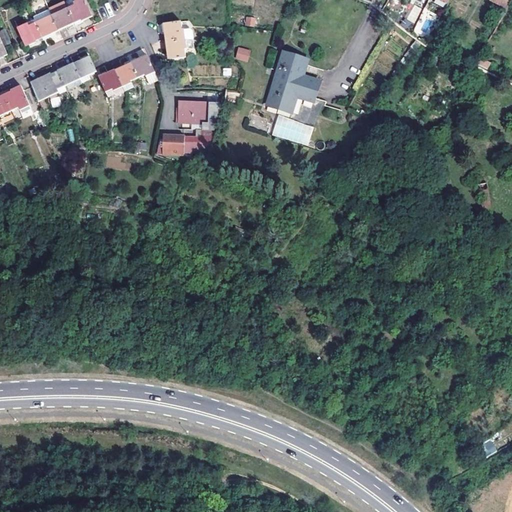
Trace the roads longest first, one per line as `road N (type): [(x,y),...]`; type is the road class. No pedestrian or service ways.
road 1 (primary): [(407,511),(311,445),(208,405),(108,388),(0,390)]
road 2 (primary): [(0,404),(128,405),(215,422),(282,447),(384,511)]
road 3 (residential): [(0,76),(136,12)]
road 4 (residential): [(167,130),(169,90),(136,12)]
